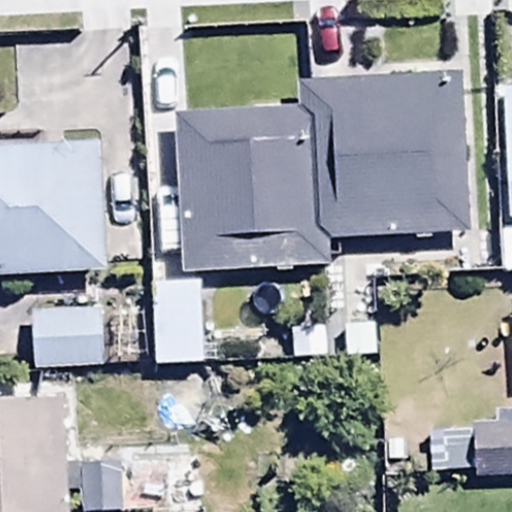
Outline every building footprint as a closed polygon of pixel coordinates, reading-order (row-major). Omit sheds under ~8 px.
[(302,113),(173,119),(181,281),(333,274),(331,244),(467,238),(460,80),(301,88),(302,113)] [(99,146),(0,148),(0,282),(103,280),(99,146)] [(204,286),(150,287),(153,422),(199,422),(198,371),(206,371),(204,286)] [(104,317),(34,320),(35,376),(107,372),(104,317)] [(267,336),(267,368),(326,367),(326,335),(267,336)] [(69,511),(65,403),(0,405),(0,511),(69,511)] [(511,429),(460,432),(463,485),(511,482),(511,429)] [(81,468),(81,511),(124,511),(124,500),(146,500),(146,468),(81,468)]
